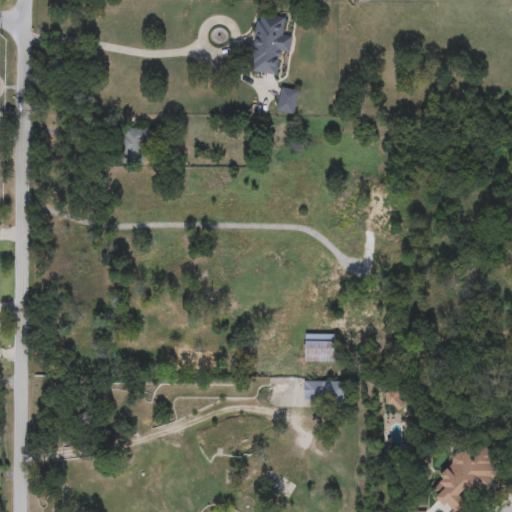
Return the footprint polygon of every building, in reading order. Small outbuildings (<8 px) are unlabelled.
[(277,75),(251,73),(256,16),(284,18),(282,35),(291,36),(290,54),(279,53),(277,75)] [(298,92),(292,115),(276,111),(282,88),(298,92)] [(145,164),(121,164),(121,128),(154,128),(154,150),(145,150),(145,164)] [(365,232),(368,191),(397,194),(394,235),(365,232)] [(333,335),(333,362),(305,362),(305,335),(333,335)] [(201,349),(201,369),(171,369),(171,349),(201,349)] [(345,401),(303,401),(303,382),(345,382),(345,401)] [(385,407),(386,389),(406,390),(405,408),(385,407)] [(481,445),(501,475),(466,498),(469,503),(456,511),(451,503),(442,508),(426,483),(481,445)]
